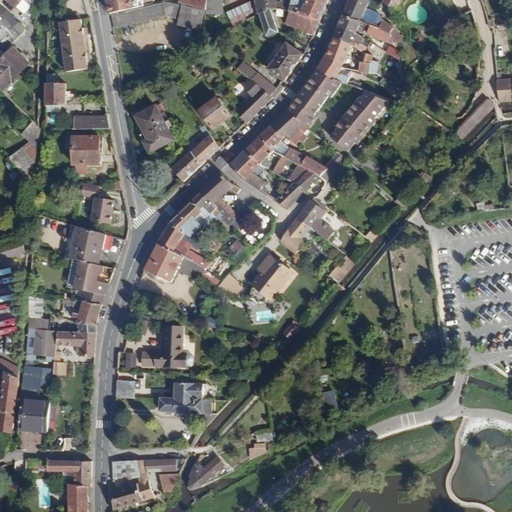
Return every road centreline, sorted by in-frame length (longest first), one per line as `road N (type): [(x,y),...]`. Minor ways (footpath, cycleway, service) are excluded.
road 1 (primary): [(143,238),(282,107),(341,0)]
road 2 (primary): [(95,0),(143,238)]
road 3 (primary): [(102,454),(112,329),(143,238)]
